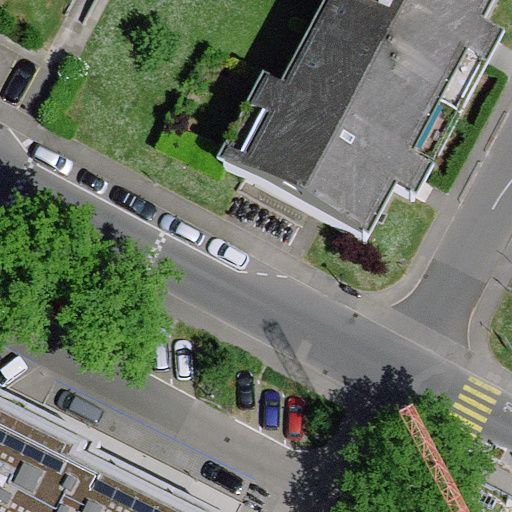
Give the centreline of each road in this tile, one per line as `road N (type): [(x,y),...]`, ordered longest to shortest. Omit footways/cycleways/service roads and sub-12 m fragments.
road 1 (residential): [(396,372),(338,497),(0,318)]
road 2 (residential): [(0,162),(396,372)]
road 3 (residential): [(396,372),(511,171)]
road 4 (residential): [(396,372),(511,433)]
